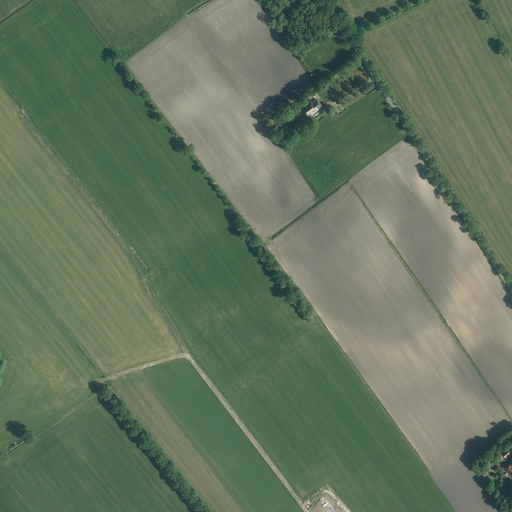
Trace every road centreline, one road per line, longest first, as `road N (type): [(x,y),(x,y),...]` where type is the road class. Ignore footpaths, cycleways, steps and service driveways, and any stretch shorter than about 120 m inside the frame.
road 1 (track): [(305,511),(190,356),(132,257),(23,118)]
road 2 (unclassified): [(511,288),(327,0)]
